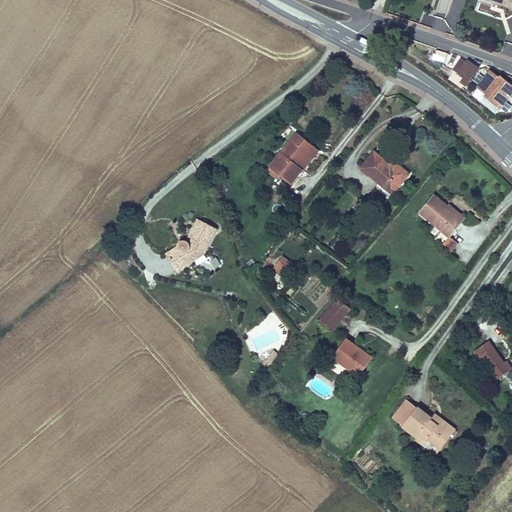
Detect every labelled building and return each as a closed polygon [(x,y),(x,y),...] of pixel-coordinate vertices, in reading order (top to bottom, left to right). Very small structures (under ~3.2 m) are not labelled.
[(458,83),(464,87),(476,71),(466,63),(458,74),(462,77),(458,83)] [(471,94),(495,114),(511,93),(511,84),(501,76),(500,78),(491,71),(471,94)] [(456,85),(458,83),(462,77),(458,74),(455,72),(449,79),(456,85)] [(303,171),(297,167),(314,146),(295,132),(268,168),(291,186),(303,171)] [(297,167),(303,171),(319,150),(314,146),(297,167)] [(359,168),(393,196),(411,174),(393,159),(389,163),(374,151),(359,168)] [(460,223),(442,209),(446,204),(434,194),(418,213),(449,238),(460,223)] [(460,223),(465,218),(447,204),(446,204),(442,209),(460,223)] [(178,271),(205,255),(217,229),(197,219),(187,237),(190,238),(190,240),(189,241),(186,240),(183,240),(180,240),(178,242),(177,244),(177,246),(165,253),(178,271)] [(441,247),(449,254),(457,244),(449,238),(441,247)] [(287,273),(293,264),(282,256),(276,265),(287,273)] [(272,269),(283,277),(287,273),(276,265),(272,269)] [(337,298),(318,319),(332,331),(351,309),(337,298)] [(332,356),(357,375),(371,357),(345,338),(332,356)] [(511,368),(506,361),(503,363),(488,341),(473,352),(494,381),(511,368)] [(265,358),(272,363),(279,354),(272,349),(265,358)] [(261,363),(268,369),(272,363),(265,358),(261,363)] [(338,387),(350,371),(331,358),(320,374),(338,387)] [(435,413),(432,417),(418,406),(417,408),(405,399),(392,418),(403,426),(401,427),(416,438),(414,441),(436,456),(456,429),(435,413)]
